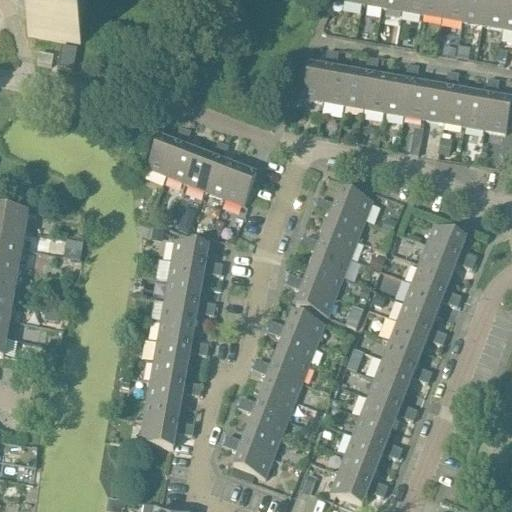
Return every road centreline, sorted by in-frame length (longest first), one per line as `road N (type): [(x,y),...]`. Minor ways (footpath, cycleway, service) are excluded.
road 1 (residential): [(511,208),(465,197),(403,167),(298,150),(237,375),(211,382),(192,498),(216,511)]
road 2 (residential): [(410,511),(489,301),(511,274)]
